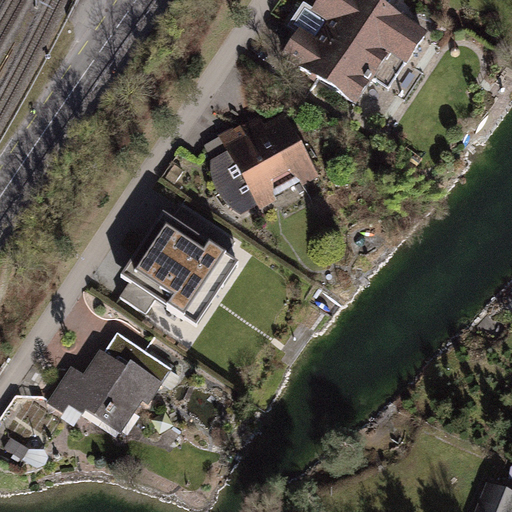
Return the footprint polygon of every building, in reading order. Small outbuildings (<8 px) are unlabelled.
[(429,41),(366,0),(324,0),(284,58),(357,112),(380,62),(410,75),(429,41)] [(301,194),(315,187),(282,123),(261,134),(257,125),(238,135),(235,126),(213,139),(255,217),(273,208),(285,224),(308,207),(301,194)] [(132,272),(214,333),(244,297),(217,278),(234,252),(171,216),(132,272)] [(72,407),(118,442),(162,390),(128,369),(123,376),(102,358),(82,380),(68,373),(46,410),(59,419),(72,407)] [(511,511),(511,492),(487,483),(475,511),(511,511)]
